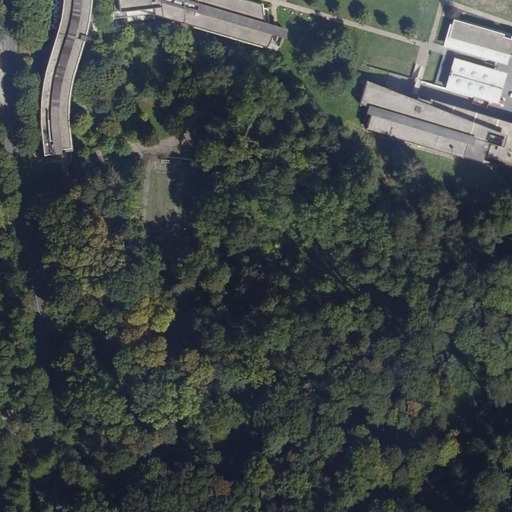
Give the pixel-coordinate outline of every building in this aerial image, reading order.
[(93,19),(96,8),(96,0),(76,0),(74,16),(69,16),(59,54),(53,83),(52,115),(53,140),(65,140),(66,134),(80,134),(79,97),(81,67),(93,29),(97,30),(99,22),(93,19)] [(114,0),(115,14),(161,14),(178,20),(178,23),(262,47),(264,44),(266,43),(268,37),(266,33),(257,29),(259,24),(265,24),(263,9),(235,0),(114,0)] [(280,31),(265,24),(259,24),(257,29),(266,33),(268,37),(266,43),(264,44),(274,48),(276,44),(277,40),(279,35),(280,31)] [(440,50),(427,90),(481,106),(490,81),(490,77),(486,76),(487,75),(490,64),(503,66),(505,61),(511,62),(511,44),(448,24),(440,50)] [(404,102),(360,83),(353,106),(365,111),(359,131),(488,173),(511,180),(511,133),(410,101),(409,104),(404,102)] [(151,154),(136,152),(126,241),(140,243),(151,154)] [(182,158),(166,155),(156,244),(172,246),(182,158)]
